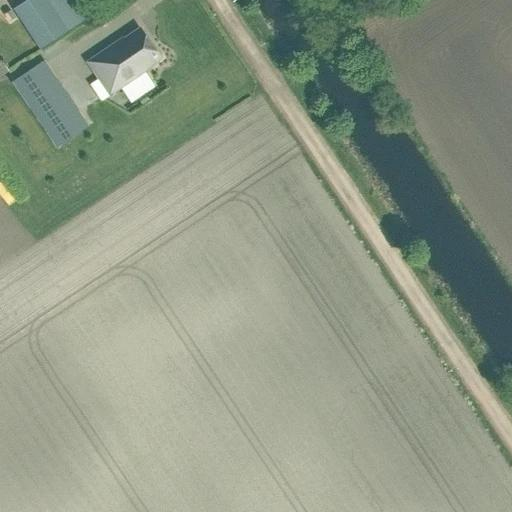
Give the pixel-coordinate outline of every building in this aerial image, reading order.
[(40,47),(85,18),(73,0),(27,0),(15,8),(40,47)] [(10,12),(4,16),(8,22),(14,18),(10,12)] [(141,30),(124,42),(122,38),(115,43),(99,54),(87,62),(92,69),(109,96),(146,71),(144,68),(159,57),(141,30)] [(0,76),(9,70),(1,60),(0,60),(0,76)] [(88,126),(68,97),(36,119),(55,148),(88,126)] [(81,194),(48,214),(53,223),(86,203),(81,194)]
